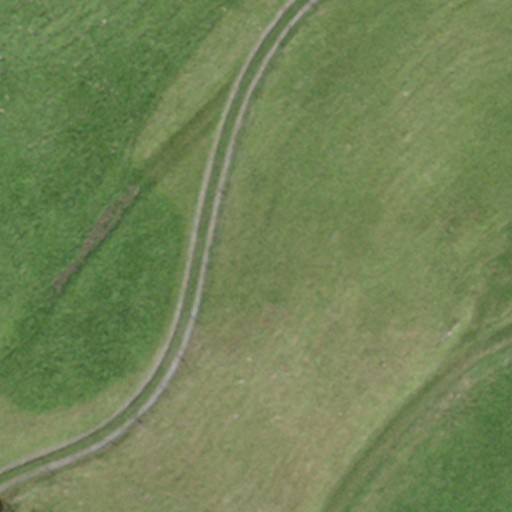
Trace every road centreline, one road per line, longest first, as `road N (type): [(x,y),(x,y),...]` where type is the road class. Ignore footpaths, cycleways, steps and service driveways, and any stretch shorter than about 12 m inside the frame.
road 1 (track): [(0,484),(114,427),(163,373),(185,317),(238,101),(307,0)]
road 2 (track): [(511,335),(425,389),(334,511)]
